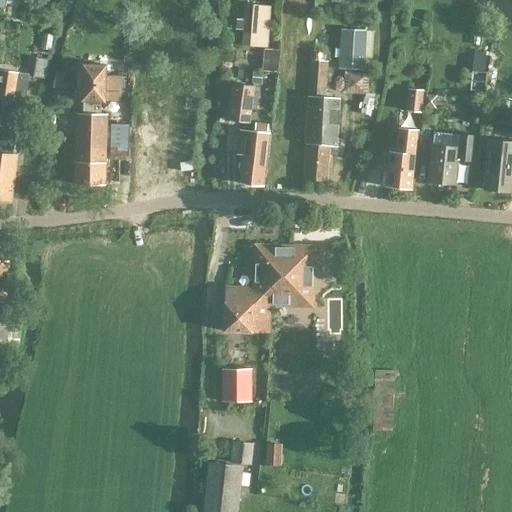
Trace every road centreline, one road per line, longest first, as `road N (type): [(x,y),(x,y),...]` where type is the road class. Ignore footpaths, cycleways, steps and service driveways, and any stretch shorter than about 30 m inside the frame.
road 1 (residential): [(511,220),(233,200),(0,226)]
road 2 (track): [(176,300),(179,257),(140,256),(135,213)]
